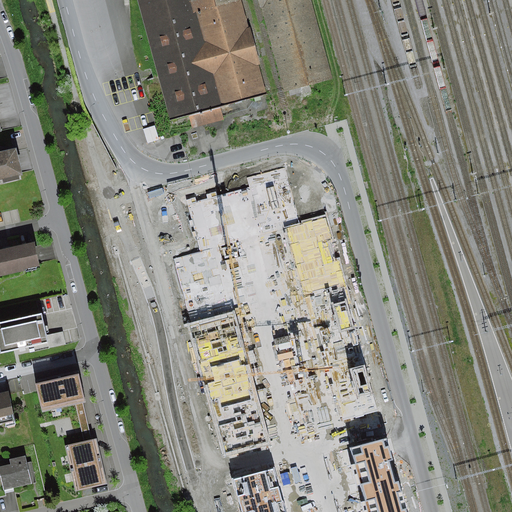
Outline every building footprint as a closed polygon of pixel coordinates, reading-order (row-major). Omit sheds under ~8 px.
[(268,98),(241,0),(141,0),(176,122),(268,98)] [(261,0),(286,92),(301,88),(311,85),(333,79),(311,0),(261,0)] [(16,148),(0,151),(0,179),(23,174),(16,148)] [(289,227),(342,421),(379,411),(325,217),(289,227)] [(34,242),(0,250),(0,274),(39,265),(34,242)] [(219,249),(174,260),(186,310),(232,298),(219,249)] [(42,313),(0,322),(0,349),(1,353),(49,342),(42,313)] [(190,327),(224,452),(267,441),(233,315),(190,327)] [(38,388),(43,415),(79,409),(84,436),(92,435),(80,371),(38,378),(40,388),(38,388)] [(8,395),(0,396),(0,422),(14,420),(8,395)] [(350,448),(367,511),(404,511),(385,439),(350,448)] [(96,442),(70,447),(79,493),(105,488),(96,442)] [(12,465),(1,468),(6,489),(34,483),(34,481),(38,480),(33,461),(28,462),(27,456),(11,460),(12,465)] [(233,479),(241,511),(284,511),(273,469),(233,479)]
